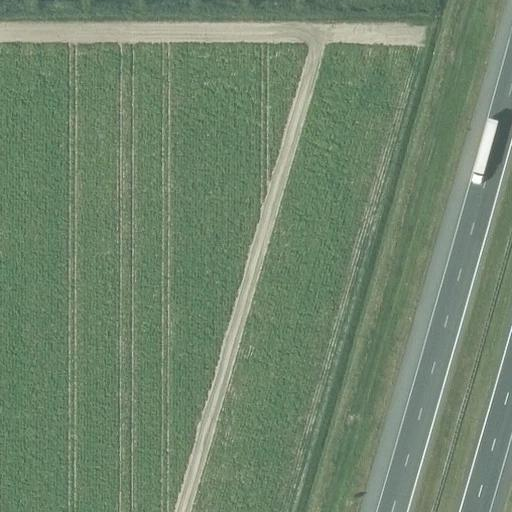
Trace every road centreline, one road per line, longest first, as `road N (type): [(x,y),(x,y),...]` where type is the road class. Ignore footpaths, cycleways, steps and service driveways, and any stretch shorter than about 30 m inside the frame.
road 1 (motorway): [(511,77),(389,511)]
road 2 (motorway): [(473,511),(511,373)]
